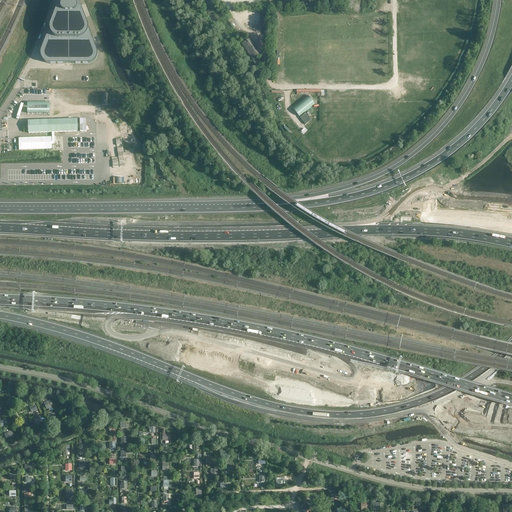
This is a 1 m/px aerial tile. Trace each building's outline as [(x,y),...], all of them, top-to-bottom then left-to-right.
[(84,18),(54,18),(41,51),(41,53),(41,54),(41,55),(41,56),(41,57),(42,59),(42,60),(43,60),(44,61),(45,62),(46,63),(47,63),(48,63),(50,64),(51,64),(87,64),(88,64),(90,63),(91,63),(92,63),(93,62),(94,61),(95,60),(96,60),(96,59),(97,57),(97,56),(97,55),(97,54),(97,53),(97,51),(84,18)] [(260,56),(248,40),(242,44),(253,61),(260,56)] [(308,96),(292,109),(299,117),(315,104),(308,96)] [(305,113),(300,117),(306,124),(311,120),(305,113)] [(18,139),(18,151),(52,150),(51,145),(54,144),(54,133),(77,132),(76,120),(28,122),(28,134),(51,134),(51,138),(18,139)] [(66,138),(66,150),(77,150),(77,138),(66,138)] [(52,408),(49,401),(44,403),(47,410),(52,408)] [(57,419),(55,413),(49,416),(52,422),(57,419)] [(234,466),(228,464),(226,470),(231,472),(234,466)] [(312,508),(315,505),(308,498),(304,501),(306,503),(301,508),(304,511),(308,511),(312,508)]
